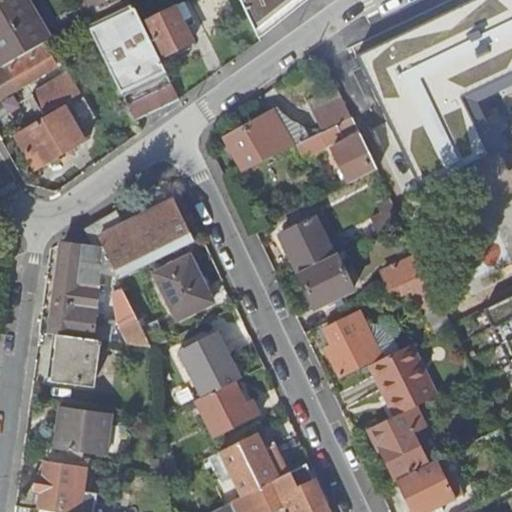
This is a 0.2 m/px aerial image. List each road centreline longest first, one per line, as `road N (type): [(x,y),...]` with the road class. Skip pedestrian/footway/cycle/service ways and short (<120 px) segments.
road 1 (residential): [(180,132),(360,511)]
road 2 (unknown): [(308,34),(376,34),(390,165),(511,191)]
road 3 (residential): [(0,499),(40,230)]
road 4 (residential): [(360,0),(180,132)]
road 5 (residential): [(40,230),(180,132)]
road 6 (unknown): [(376,34),(511,35)]
